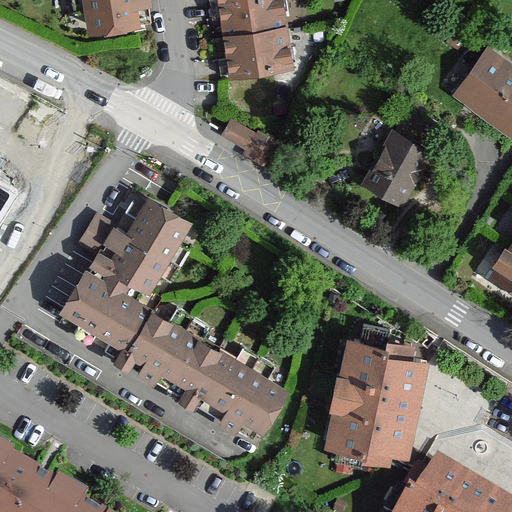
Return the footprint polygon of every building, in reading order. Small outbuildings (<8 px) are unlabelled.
[(74,0),(76,13),(95,10),(98,27),(136,22),(135,18),(152,15),(150,0),(74,0)] [(284,0),(231,0),(213,3),(215,17),(229,15),(230,25),(232,36),(289,27),(284,0)] [(294,63),(289,27),(232,36),(233,45),(235,57),(223,59),(225,73),(294,63)] [(488,100),(511,116),(511,65),(493,53),(464,93),(483,107),(488,100)] [(511,116),(488,100),(483,107),(501,119),(511,126),(511,116)] [(255,131),(234,117),(226,130),(247,143),(255,131)] [(382,151),(378,159),(367,180),(384,190),(401,200),(431,149),(395,129),(382,151)] [(278,138),(261,130),(256,140),(273,148),(278,138)] [(273,148),(256,140),(252,149),(269,157),(273,148)] [(378,159),(382,151),(375,148),(372,155),(378,159)] [(0,221),(4,215),(0,213),(15,187),(0,177),(0,221)] [(194,400),(207,408),(216,393),(231,402),(222,417),(254,436),(263,421),(262,421),(282,389),(266,380),(276,363),(244,344),(235,360),(200,339),(210,323),(178,304),(168,320),(136,300),(156,268),(172,278),(191,246),(175,236),(185,219),(153,200),(150,206),(135,196),(127,209),(143,218),(133,233),(118,224),(103,250),(115,258),(109,269),(96,261),(70,304),(85,313),(76,328),(92,338),(99,327),(113,336),(106,347),(119,355),(127,341),(138,348),(130,361),(156,377),(165,362),(180,371),(171,386),(184,394),(192,380),(203,386),(194,400)] [(143,218),(127,209),(118,224),(133,233),(143,218)] [(85,239),(103,250),(118,224),(100,213),(85,239)] [(511,249),(500,268),(511,276),(511,249)] [(103,250),(96,261),(109,269),(115,258),(103,250)] [(355,337),(348,374),(341,404),(334,441),(339,442),(336,458),(363,463),(365,453),(368,440),(391,445),(404,448),(407,432),(410,420),(410,417),(388,412),(391,399),(413,404),(417,385),(420,372),(422,357),(410,355),(386,349),(388,336),(390,328),(363,322),(361,338),(355,337)] [(99,327),(92,338),(106,347),(113,336),(99,327)] [(412,342),(388,336),(386,349),(410,355),(412,342)] [(127,341),(119,355),(130,361),(138,348),(127,341)] [(156,377),(171,386),(180,371),(165,362),(156,377)] [(341,404),(348,374),(338,372),(332,402),(341,404)] [(426,374),(420,372),(417,385),(423,386),(426,374)] [(192,380),(184,394),(194,400),(203,386),(192,380)] [(216,393),(207,408),(222,417),(231,402),(216,393)] [(388,412),(410,417),(413,404),(391,399),(388,412)] [(410,420),(407,432),(414,433),(416,421),(410,420)] [(10,446),(0,439),(0,451),(6,455),(10,446)] [(368,440),(365,453),(389,457),(391,445),(368,440)] [(0,511),(98,511),(84,503),(85,501),(65,490),(47,479),(44,484),(20,470),(22,465),(6,455),(0,451),(0,511)] [(478,488),(461,478),(452,471),(438,464),(431,474),(419,494),(408,488),(399,483),(385,506),(394,511),(511,511),(511,508),(501,502),(491,496),(489,495),(478,511),(475,511),(467,507),(478,488)] [(452,471),(461,478),(464,472),(455,466),(452,471)] [(420,467),(408,488),(419,494),(431,474),(420,467)] [(90,492),(70,481),(65,490),(85,501),(90,492)] [(478,511),(489,495),(478,488),(467,507),(475,511),(478,511)] [(491,496),(501,502),(505,496),(495,490),(491,496)]
